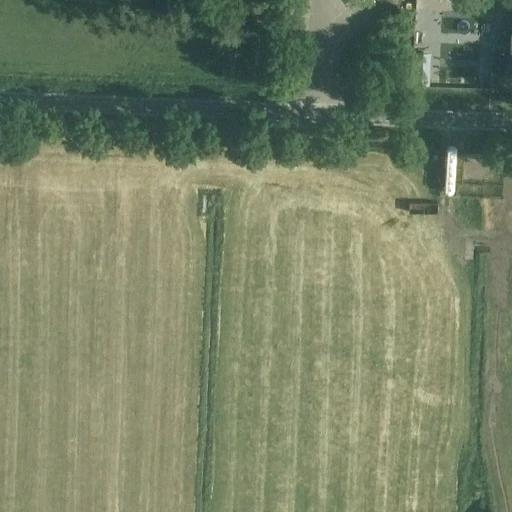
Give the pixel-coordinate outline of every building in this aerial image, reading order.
[(416,12),(418,38),(451,37),(449,10),(416,12)] [(466,38),(466,13),(456,13),(455,38),(466,38)] [(481,13),(481,25),(496,26),(496,14),(481,13)] [(511,17),(505,17),(504,47),(492,47),(491,69),(504,70),(504,66),(511,65),(511,17)] [(418,57),(433,56),(433,39),(418,39),(418,57)]
